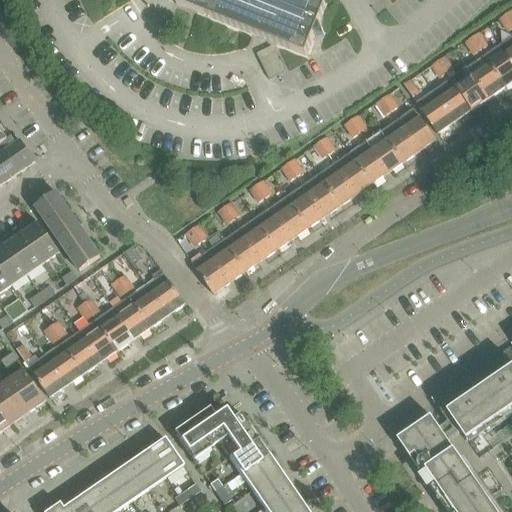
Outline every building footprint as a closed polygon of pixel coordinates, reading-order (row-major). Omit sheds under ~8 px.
[(163,0),(307,57),(314,38),(317,38),(324,36),(321,29),(318,28),(326,8),(306,0),(163,0)] [(511,26),(506,17),(500,22),(508,34),(511,31),(511,26)] [(472,41),(481,53),(488,49),(479,36),(472,41)] [(511,39),(501,47),(511,62),(511,39)] [(472,41),(466,45),(475,57),(481,53),(472,41)] [(272,47),(257,55),(269,81),(285,74),(272,47)] [(511,62),(501,47),(485,58),(506,89),(511,85),(511,62)] [(485,58),(468,70),(489,101),(506,89),(485,58)] [(445,60),(439,64),(447,76),(454,72),(445,60)] [(439,64),(432,68),(441,81),(447,76),(439,64)] [(468,70),(451,82),(472,113),(489,101),(468,70)] [(451,82),(434,93),(456,124),(472,113),(451,82)] [(411,83),(404,87),(413,100),(419,95),(411,83)] [(423,113),(422,113),(438,136),(456,124),(434,93),(417,105),(423,113)] [(390,97),(384,101),(392,114),(398,110),(390,97)] [(384,101),(377,106),(385,118),(392,114),(384,101)] [(436,143),(420,119),(414,111),(398,122),(420,154),(436,143)] [(352,123),(361,135),(366,132),(358,119),(352,123)] [(398,122),(382,133),(404,165),(420,154),(398,122)] [(352,123),(345,128),(354,140),(361,135),(352,123)] [(0,130),(0,158),(5,154),(13,149),(0,130)] [(404,165),(382,133),(367,144),(388,176),(404,165)] [(327,140),(320,145),(329,157),(335,153),(327,140)] [(13,149),(5,154),(20,176),(36,164),(22,143),(13,149)] [(367,144),(351,155),(372,187),(388,176),(367,144)] [(320,145),(314,149),(323,162),(329,157),(320,145)] [(0,158),(0,181),(4,187),(20,176),(5,154),(0,158)] [(351,155),(335,166),(357,198),(372,187),(351,155)] [(295,162),(289,166),(297,179),(303,175),(295,162)] [(289,166),(282,171),(291,183),(297,179),(289,166)] [(335,166),(319,177),(341,209),(357,198),(335,166)] [(319,177),(303,188),(325,219),(341,209),(319,177)] [(263,184),(257,188),(265,201),(272,196),(263,184)] [(257,188),(251,193),(259,205),(265,201),(257,188)] [(325,219),(303,188),(287,199),(309,230),(325,219)] [(36,208),(47,225),(68,210),(57,194),(36,208)] [(309,230),(287,199),(272,210),(293,241),(309,230)] [(225,210),(234,222),(240,218),(232,206),(225,210)] [(79,226),(68,210),(47,225),(58,241),(79,226)] [(225,210),(219,214),(227,227),(234,222),(225,210)] [(272,210),(256,221),(277,252),(293,241),(272,210)] [(256,221),(240,232),(262,263),(277,252),(256,221)] [(40,225),(24,236),(44,266),(60,255),(40,225)] [(90,243),(79,226),(58,241),(69,257),(90,243)] [(200,227),(194,232),(202,244),(208,240),(200,227)] [(194,232),(187,236),(195,248),(202,244),(194,232)] [(262,263),(240,232),(224,243),(246,274),(262,263)] [(24,236),(8,247),(28,277),(44,266),(24,236)] [(101,259),(90,243),(69,257),(80,273),(101,259)] [(246,274),(224,243),(208,253),(230,285),(246,274)] [(8,247),(0,252),(0,270),(12,288),(28,277),(8,247)] [(133,249),(126,254),(133,264),(140,259),(133,249)] [(230,285),(208,253),(192,265),(198,273),(197,273),(213,296),(230,285)] [(0,270),(0,296),(12,288),(0,270)] [(73,273),(63,280),(67,287),(78,280),(73,273)] [(164,276),(147,288),(169,319),(186,307),(170,284),(169,284),(164,276)] [(125,278),(119,283),(127,295),(134,291),(125,278)] [(119,283),(112,287),(121,299),(127,295),(119,283)] [(147,288),(130,299),(152,330),(169,319),(147,288)] [(50,289),(40,296),(45,302),(55,295),(50,289)] [(40,296),(31,303),(35,309),(45,302),(40,296)] [(152,330),(130,299),(113,311),(135,342),(152,330)] [(85,306),(93,318),(100,314),(91,302),(85,306)] [(85,306),(79,310),(87,323),(93,318),(85,306)] [(19,311),(9,317),(13,324),(24,317),(19,311)] [(135,342),(113,311),(96,323),(118,354),(135,342)] [(9,317),(0,323),(0,326),(4,331),(13,324),(9,317)] [(96,323),(80,334),(101,365),(118,354),(96,323)] [(51,329),(60,341),(66,337),(58,325),(51,329)] [(51,329),(45,333),(54,346),(60,341),(51,329)] [(80,334),(63,346),(84,377),(101,365),(80,334)] [(63,346),(46,357),(67,389),(84,377),(63,346)] [(24,348),(17,352),(25,365),(32,360),(24,348)] [(13,355),(2,363),(6,369),(18,361),(13,355)] [(29,369),(35,377),(34,377),(50,400),(67,389),(46,357),(29,369)] [(511,368),(448,413),(467,442),(511,411),(511,368)] [(8,383),(30,415),(46,403),(25,372),(8,383)] [(8,383),(0,388),(0,406),(13,426),(30,415),(8,383)] [(0,406),(0,435),(13,426),(0,406)] [(208,409),(173,433),(192,461),(218,444),(246,424),(239,414),(230,420),(223,410),(214,417),(208,409)] [(502,511),(495,501),(491,504),(488,500),(492,497),(478,477),(474,479),(470,474),(431,418),(398,441),(410,460),(411,459),(437,497),(447,511),(502,511)] [(218,444),(229,461),(258,441),(246,424),(218,444)] [(511,435),(507,428),(498,434),(504,443),(511,437),(511,435)] [(163,440),(146,451),(166,479),(183,468),(163,440)] [(229,461),(241,477),(269,458),(258,441),(229,461)] [(146,451),(129,463),(149,491),(166,479),(146,451)] [(269,458),(241,477),(252,494),(281,475),(269,458)] [(129,463),(112,475),(131,503),(149,491),(129,463)] [(112,475),(95,486),(112,511),(117,511),(131,503),(112,475)] [(252,494),(264,511),(292,491),(281,475),(252,494)] [(217,481),(209,486),(216,496),(224,492),(217,481)] [(112,511),(95,486),(78,498),(87,511),(112,511)] [(195,486),(185,493),(189,500),(200,493),(195,486)] [(264,511),(298,511),(304,508),(292,491),(264,511)] [(224,492),(216,496),(224,507),(231,502),(224,492)] [(185,493),(174,500),(179,507),(189,500),(185,493)] [(87,511),(78,498),(61,510),(62,511),(87,511)]
